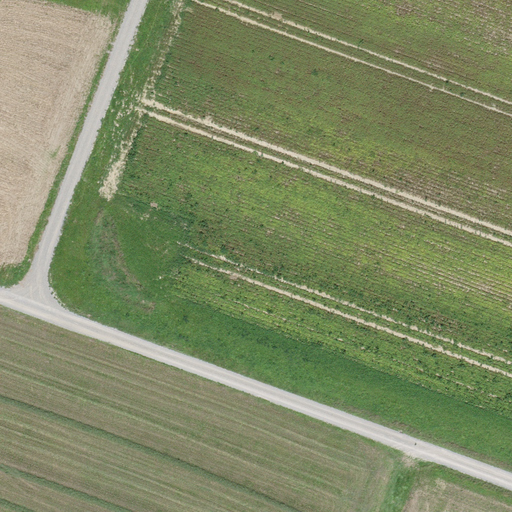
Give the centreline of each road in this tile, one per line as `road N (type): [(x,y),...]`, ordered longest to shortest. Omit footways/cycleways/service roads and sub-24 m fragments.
road 1 (track): [(0,294),(511,482)]
road 2 (track): [(27,304),(139,0)]
